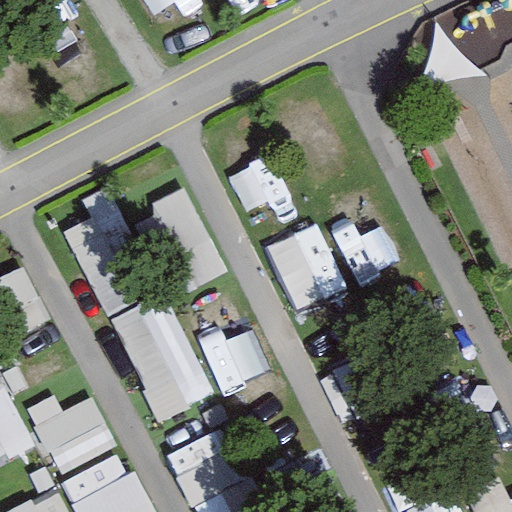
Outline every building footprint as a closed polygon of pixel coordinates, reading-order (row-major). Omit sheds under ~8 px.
[(187,296),(234,274),(194,188),(146,209),(187,296)] [(208,401),(122,209),(77,230),(162,421),(208,401)] [(30,334),(57,321),(29,265),(2,278),(30,334)] [(0,291),(0,313),(10,308),(0,291)] [(13,380),(0,385),(0,465),(43,446),(13,380)] [(44,415),(58,470),(120,454),(106,400),(44,415)] [(180,449),(196,500),(231,489),(237,511),(238,511),(262,505),(239,431),(180,449)] [(80,503),(84,511),(164,511),(142,470),(80,503)] [(511,511),(511,484),(509,478),(477,491),(485,511),(511,511)] [(73,511),(61,489),(18,511),(73,511)]
